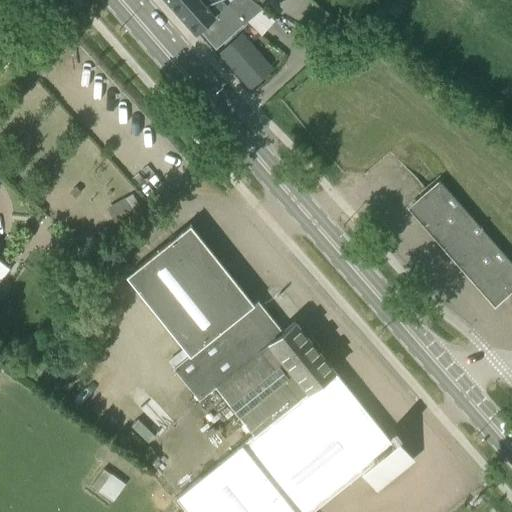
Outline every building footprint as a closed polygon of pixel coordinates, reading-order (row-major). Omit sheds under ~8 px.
[(167,0),(196,32),(199,30),(215,48),(262,6),(259,3),(261,0),(167,0)] [(272,73),(241,38),(219,56),(251,92),(272,73)] [(511,287),(511,265),(440,183),(413,206),(496,301),(511,287)] [(116,225),(142,211),(133,195),(107,208),(116,225)] [(215,388),(254,435),(176,497),(188,511),(311,511),(394,446),(334,371),(333,371),(294,323),(283,332),(257,300),(252,304),(189,226),(126,277),(189,355),(173,368),(199,401),(215,388)] [(92,486),(99,491),(112,474),(104,468),(92,486)]
